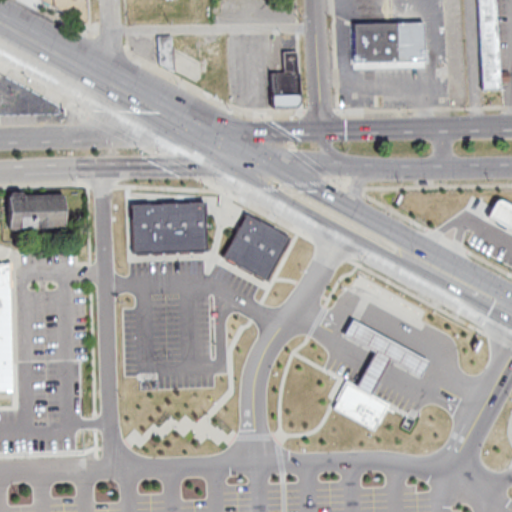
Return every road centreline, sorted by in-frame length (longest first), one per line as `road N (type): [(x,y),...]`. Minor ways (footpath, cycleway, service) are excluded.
road 1 (secondary): [(252,170),(511,167)]
road 2 (secondary): [(25,174),(252,170)]
road 3 (secondary): [(511,126),(320,131)]
road 4 (secondary): [(191,134),(0,138)]
road 5 (primary): [(252,170),(305,214),(390,260),(415,264)]
road 6 (residential): [(320,131),(311,0)]
road 7 (secondary): [(320,131),(191,134)]
